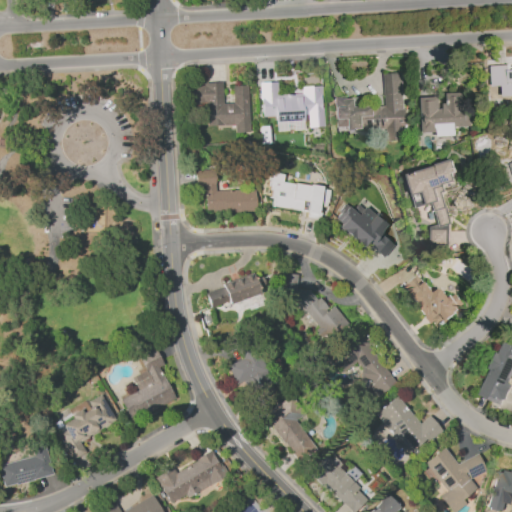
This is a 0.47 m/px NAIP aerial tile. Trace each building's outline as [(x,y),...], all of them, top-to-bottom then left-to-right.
[(511,69),(508,70),(508,65),(490,66),(491,86),(501,86),(502,97),(511,96),(511,69)] [(405,129),(345,132),(345,126),(334,127),(333,97),(347,97),(347,99),(357,99),(358,107),(385,106),(384,75),(402,74),(404,110),(406,110),(406,118),(404,118),(405,129)] [(248,86),(249,127),(234,128),(234,125),(205,126),(204,103),(190,104),(190,88),(195,88),(195,85),(205,85),(205,83),(221,82),(222,103),(233,103),(232,86),(248,86)] [(276,82),(277,94),(300,93),(300,87),(321,86),(322,96),(320,96),(321,108),(322,108),(323,128),(307,129),(306,114),(303,115),(303,130),(275,131),(274,117),(262,117),(261,99),(259,99),(258,83),(276,82)] [(422,98),(440,97),(441,109),(444,109),(444,104),(448,104),(448,94),(464,93),(464,96),(470,96),(472,127),(438,128),(439,135),(428,135),(428,132),(424,132),(422,98)] [(452,160),(455,168),(457,173),(453,174),(456,182),(444,186),(446,193),(443,194),(453,224),(450,225),(450,248),(428,248),(428,223),(439,222),(433,204),(419,209),(408,176),(437,166),(436,165),(452,160)] [(270,207),(305,210),(305,217),(318,219),(320,205),(325,206),(327,187),(281,182),(282,174),(269,172),(266,197),(271,197),(270,207)] [(194,174),(214,173),(215,191),(255,189),(256,212),(205,214),(204,201),(203,201),(202,186),(194,187),(194,174)] [(358,192),(373,205),(360,218),(382,238),(381,239),(394,252),(393,253),(397,257),(387,269),(382,264),(381,265),(332,222),(358,192)] [(261,292),(229,304),(228,301),(210,307),(205,293),(222,286),(222,284),(253,272),(261,292)] [(316,299),(319,297),(327,308),(325,310),(326,312),(333,306),(346,322),(326,338),(305,311),(288,310),(290,293),(278,292),(280,273),(296,274),(295,289),(309,290),(316,299)] [(450,299),(452,297),(459,305),(456,307),(459,311),(457,313),(457,314),(448,322),(438,330),(431,321),(427,324),(422,318),(424,316),(408,297),(427,283),(435,293),(438,290),(439,289),(441,289),(442,290),(444,291),(450,299)] [(396,383),(377,397),(340,348),(363,330),(372,343),(368,346),(396,383)] [(511,378),(509,384),(511,385),(504,402),(501,400),(499,405),(478,396),(504,341),(511,345),(511,378)] [(225,366),(241,359),(237,351),(255,342),(268,369),(234,385),(225,366)] [(153,347),(163,365),(158,367),(174,397),(148,412),(146,408),(129,418),(119,400),(138,390),(133,381),(145,374),(136,357),(153,347)] [(100,395),(115,421),(80,441),(80,440),(79,441),(86,453),(73,460),(54,429),(72,418),(71,415),(80,409),(82,413),(91,408),(88,402),(100,395)] [(289,395),(303,414),(294,421),(314,448),(297,461),(283,442),(282,443),(262,416),(289,395)] [(442,429),(428,442),(425,439),(411,452),(395,434),(394,436),(375,414),(383,406),(383,407),(387,403),(387,404),(396,396),(419,423),(429,415),(442,429)] [(41,438),(51,475),(19,484),(18,483),(3,487),(0,473),(0,464),(31,456),(27,441),(41,438)] [(456,464),(477,453),(486,471),(469,479),(476,488),(462,499),(466,504),(456,511),(437,511),(432,505),(437,502),(434,498),(439,493),(436,489),(441,485),(424,464),(443,448),(444,449),(445,449),(450,455),(449,456),(456,464)] [(210,452),(221,470),(210,477),(217,489),(202,498),(198,492),(189,498),(187,495),(171,504),(155,478),(172,467),(176,473),(210,452)] [(366,500),(354,511),(351,511),(341,502),(342,501),(324,484),(321,487),(307,474),(326,454),(359,486),(356,490),(366,500)] [(511,499),(506,498),(503,510),(487,506),(495,473),(511,477),(511,470),(511,499)] [(101,511),(115,504),(119,511),(121,511),(152,495),(162,511),(101,511)] [(370,511),(381,501),(384,504),(390,497),(400,507),(395,511),(370,511)]
